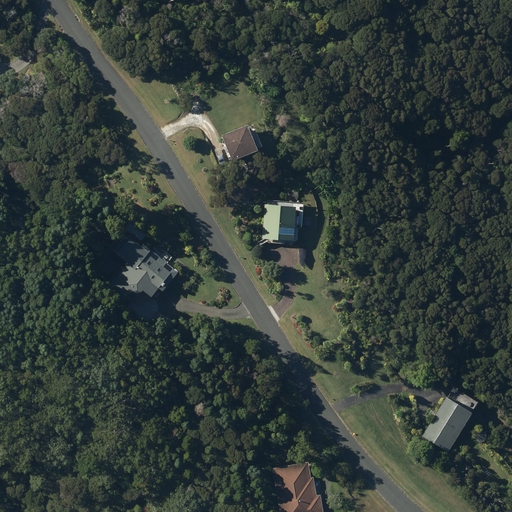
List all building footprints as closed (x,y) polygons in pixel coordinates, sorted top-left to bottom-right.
[(242,127),(219,137),(230,163),(253,153),(252,150),(257,148),(253,139),(248,141),(242,127)] [(263,207),(259,240),(288,243),(292,210),(263,207)] [(112,253),(124,262),(105,284),(119,296),(126,288),(132,294),(138,287),(153,301),(162,291),(160,289),(175,271),(129,233),(112,253)] [(441,400),(419,438),(445,453),(468,415),(441,400)] [(267,466),(274,511),(320,511),(318,494),(314,494),(311,476),(307,477),(304,460),(267,466)]
